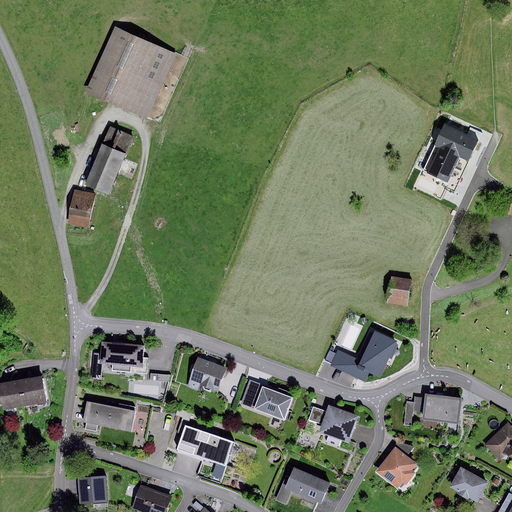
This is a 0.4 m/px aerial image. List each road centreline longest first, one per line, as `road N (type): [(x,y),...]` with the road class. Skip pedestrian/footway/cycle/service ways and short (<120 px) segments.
road 1 (track): [(77,326),(105,285),(145,135),(130,121),(110,118),(98,127),(60,228)]
road 2 (residential): [(77,326),(181,335),(376,399)]
road 3 (unclassified): [(77,326),(47,173),(0,33)]
road 4 (residential): [(64,443),(259,511)]
road 5 (residential): [(376,399),(379,438),(339,511)]
